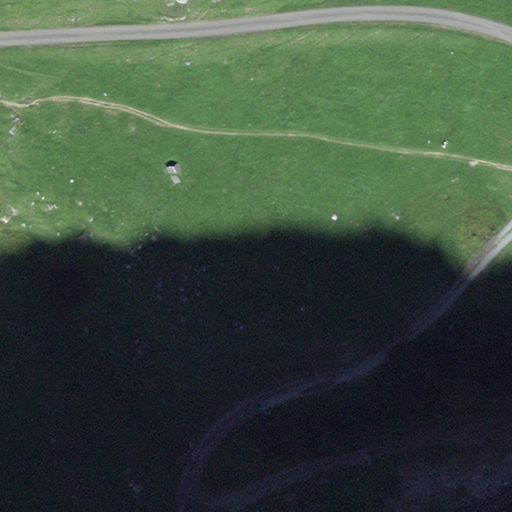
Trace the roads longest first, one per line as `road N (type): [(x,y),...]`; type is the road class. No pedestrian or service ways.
road 1 (track): [(0,39),(323,19),(413,19),(511,36)]
road 2 (track): [(511,230),(388,361),(227,421),(195,453),(184,511)]
